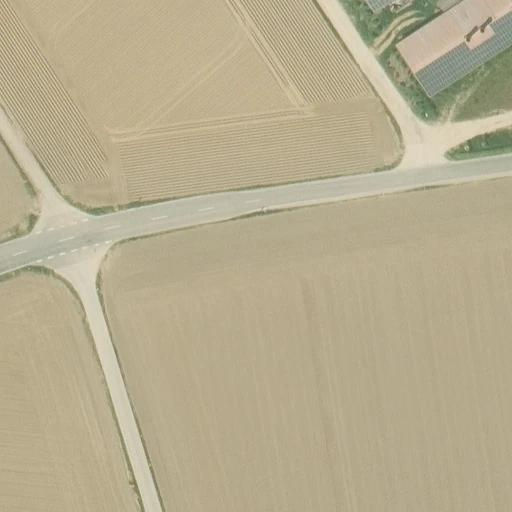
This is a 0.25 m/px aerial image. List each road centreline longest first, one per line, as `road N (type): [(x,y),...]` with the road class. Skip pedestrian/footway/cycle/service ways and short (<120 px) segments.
road 1 (tertiary): [(511,163),(66,234)]
road 2 (unclassified): [(151,511),(66,234)]
road 3 (unclassified): [(66,234),(0,120)]
